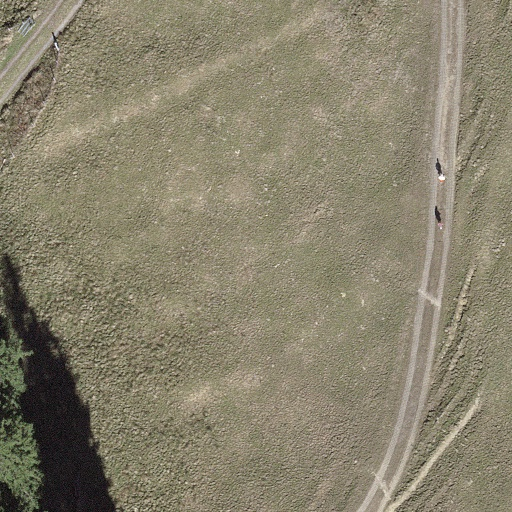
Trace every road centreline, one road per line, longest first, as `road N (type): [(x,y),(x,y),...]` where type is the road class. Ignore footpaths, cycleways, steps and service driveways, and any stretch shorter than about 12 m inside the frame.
road 1 (track): [(446,0),(443,283),(406,443),(362,511)]
road 2 (track): [(80,0),(0,107)]
